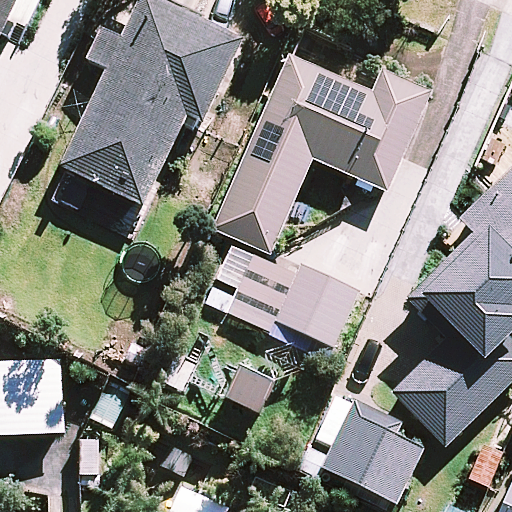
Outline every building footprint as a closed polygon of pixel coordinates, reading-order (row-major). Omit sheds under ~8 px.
[(0,0),(0,40),(19,0),(0,0)] [(241,45),(147,0),(143,0),(123,43),(105,34),(91,63),(111,73),(64,170),(143,208),(187,118),(202,125),(241,45)] [(373,93),(291,57),(214,231),(270,256),(312,161),(386,193),(429,94),(382,73),(373,93)] [(511,170),(462,221),(477,237),(419,295),(456,333),(393,395),(446,448),(511,382),(511,170)] [(358,294),(304,268),(278,324),(332,349),(358,294)] [(62,363),(0,365),(0,439),(66,436),(62,363)] [(275,385),(242,369),(227,400),(260,416),(275,385)] [(355,402),(322,471),(396,507),(424,450),(398,438),(404,426),(355,402)] [(511,511),(511,488),(501,511),(511,511)]
